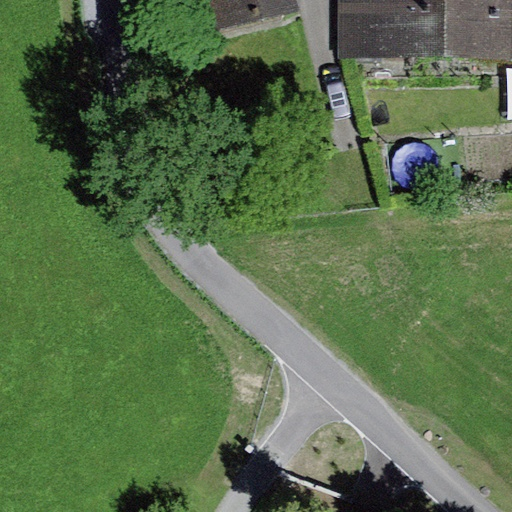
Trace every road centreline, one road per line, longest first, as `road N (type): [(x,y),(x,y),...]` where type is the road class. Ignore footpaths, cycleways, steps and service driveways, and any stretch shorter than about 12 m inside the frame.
road 1 (track): [(116,0),(143,171),(158,211),(194,264),(387,430)]
road 2 (track): [(350,208),(317,0)]
